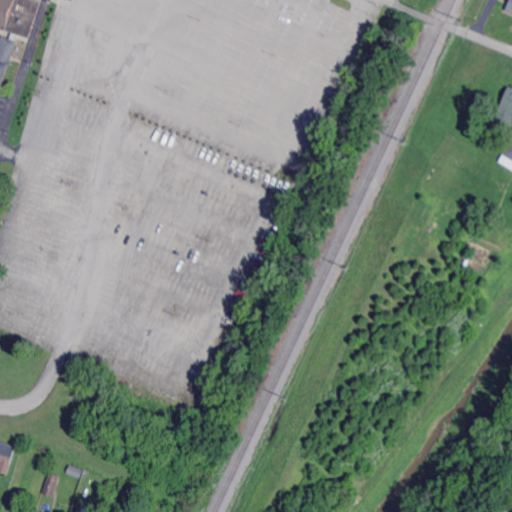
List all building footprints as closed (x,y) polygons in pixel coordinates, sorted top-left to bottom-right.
[(0,0),(38,0),(44,2),(31,38),(0,27),(0,0)] [(1,91),(0,90),(0,45),(3,37),(17,42),(1,91)] [(511,125),(508,136),(491,129),(509,87),(511,88),(511,125)] [(511,169),(499,162),(503,155),(502,155),(511,140),(511,169)] [(8,474),(0,470),(0,440),(17,446),(8,474)] [(80,478),(66,472),(69,464),(83,469),(80,478)] [(54,497),(44,493),(51,472),(61,475),(54,497)]
